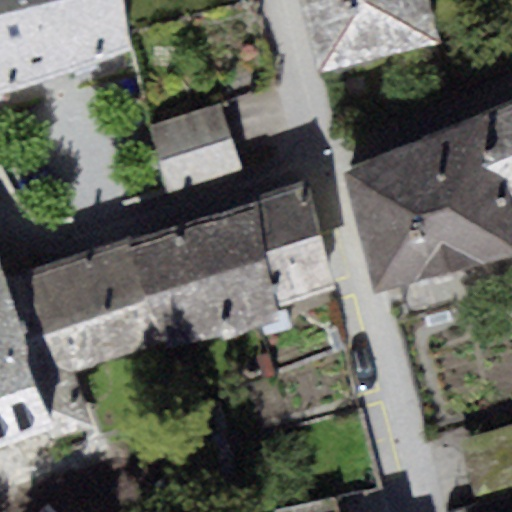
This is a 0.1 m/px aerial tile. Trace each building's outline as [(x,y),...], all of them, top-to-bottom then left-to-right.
[(0,0),(0,92),(130,53),(123,0),(0,0)] [(441,44),(429,0),(302,0),(323,76),(441,44)] [(511,102),(351,163),(398,287),(511,243),(511,102)] [(220,105),(149,127),(170,192),(241,170),(220,105)] [(252,199),(253,203),(279,304),(333,290),(305,183),(252,199)] [(253,203),(129,240),(163,349),(281,312),(279,304),(253,203)] [(43,267),(4,279),(40,394),(52,433),(54,442),(93,429),(76,375),(163,349),(129,240),(43,267)] [(0,448),(52,433),(40,394),(4,279),(0,265),(0,448)] [(511,427),(462,441),(480,504),(511,495),(511,427)] [(281,511),(341,511),(339,501),(281,511)]
